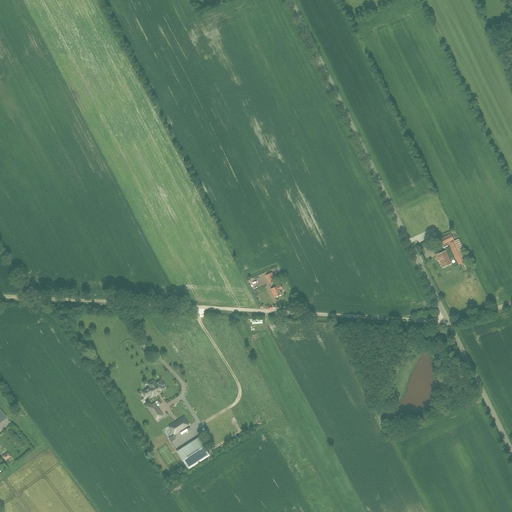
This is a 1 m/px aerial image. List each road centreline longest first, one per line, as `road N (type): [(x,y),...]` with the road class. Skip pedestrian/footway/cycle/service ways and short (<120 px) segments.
road 1 (track): [(511,302),(448,321),(0,297)]
road 2 (unclassified): [(511,450),(292,0)]
road 3 (unknown): [(198,307),(242,393),(196,428)]
